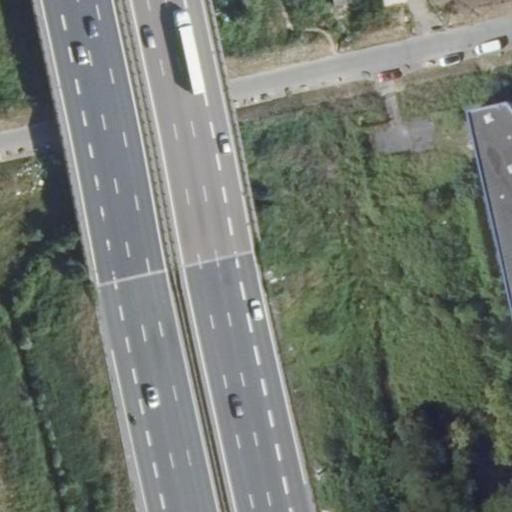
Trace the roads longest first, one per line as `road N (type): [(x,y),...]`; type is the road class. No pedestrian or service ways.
road 1 (motorway): [(271,511),(158,0)]
road 2 (motorway): [(72,0),(183,511)]
